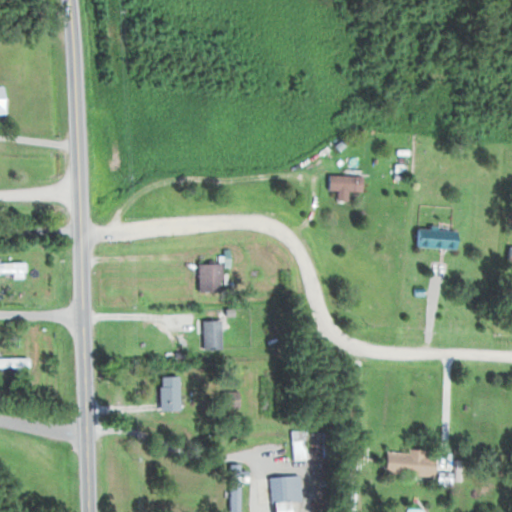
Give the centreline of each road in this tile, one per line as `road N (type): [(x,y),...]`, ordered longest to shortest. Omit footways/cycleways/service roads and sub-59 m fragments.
road 1 (primary): [(88,511),(71,0)]
road 2 (residential): [(82,228),(266,222),(295,240),(328,331),(347,345),(511,354)]
